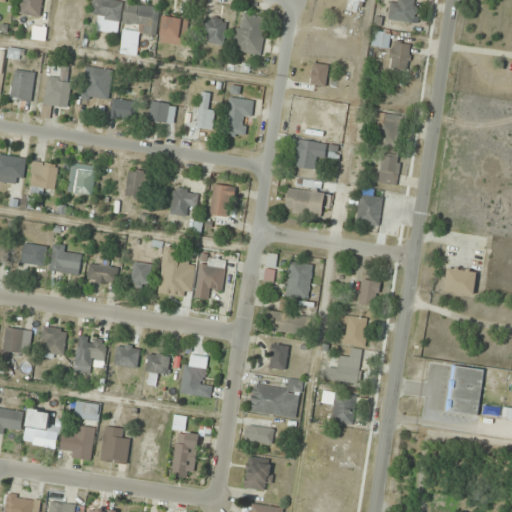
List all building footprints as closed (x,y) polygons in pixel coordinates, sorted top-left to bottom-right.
[(41,17),(42,0),(20,0),(20,15),(41,17)] [(118,34),(122,2),(110,0),(93,0),(92,17),(99,18),(97,31),(118,34)] [(390,0),(390,22),(416,22),(416,0),(390,0)] [(160,7),(126,2),(122,27),(156,33),(160,7)] [(233,51),(262,56),(268,18),(240,13),(233,51)] [(189,19),(164,15),(159,42),(184,46),(189,19)] [(202,42),(225,44),(227,19),(205,17),(202,42)] [(351,45),(359,45),(359,23),(351,23),(351,45)] [(409,71),(412,44),(391,41),(392,33),(374,31),(372,47),(391,49),(389,69),(409,71)] [(113,71),(87,66),(81,97),(107,102),(113,71)] [(71,69),(58,67),(57,77),(46,76),(43,117),(51,118),(52,107),(68,108),(71,69)] [(35,72),(14,70),(11,100),(32,102),(35,72)] [(197,128),(213,130),(215,111),(208,110),(210,93),(200,92),(197,128)] [(226,135),(248,137),(251,100),(229,98),(226,135)] [(134,120),(136,102),(113,99),(110,117),(134,120)] [(148,122),(174,124),(176,104),(150,102),(148,122)] [(404,117),(380,115),(377,146),(401,148),(404,117)] [(316,169),(318,142),(295,140),(293,168),(316,169)] [(0,181),(20,186),(26,160),(0,154),(0,181)] [(399,157),(380,157),(381,185),(400,185),(399,157)] [(59,166),(34,161),(29,190),(54,194),(59,166)] [(68,193),(93,196),(96,166),(71,164),(68,193)] [(126,197),(145,197),(145,171),(127,171),(126,197)] [(231,218),(236,188),(214,185),(210,215),(231,218)] [(186,217),(188,207),(196,208),(199,192),(174,188),(170,214),(186,217)] [(285,211),(326,216),(329,194),(288,189),(285,211)] [(382,197),(360,195),(357,224),(380,226),(382,197)] [(0,262),(8,263),(11,244),(0,242),(0,262)] [(21,263),(44,267),(48,248),(24,243),(21,263)] [(79,275),(82,254),(65,252),(66,246),(53,245),(50,272),(79,275)] [(210,300),(211,290),(223,291),(226,259),(200,257),(196,298),(210,300)] [(184,298),(190,262),(164,258),(158,294),(184,298)] [(131,287),(150,289),(152,264),(133,262),(131,287)] [(313,265),(291,262),(285,296),(308,300),(313,265)] [(116,286),(118,268),(90,264),(88,282),(116,286)] [(477,272),(448,267),(444,292),(473,296),(477,272)] [(378,307),(380,282),(362,280),(359,305),(378,307)] [(311,317),(272,310),(268,330),(307,337),(311,317)] [(340,343),(364,347),(368,319),(345,316),(340,343)] [(67,330),(43,327),(40,352),(64,355),(67,330)] [(23,329),(3,328),(1,360),(9,360),(10,353),(21,354),(23,329)] [(74,371),(92,374),(94,356),(104,357),(106,340),(79,337),(74,371)] [(114,365),(137,368),(140,347),(117,344),(114,365)] [(286,370),(289,346),(272,344),(269,368),(286,370)] [(167,354),(145,356),(148,385),(157,384),(156,377),(169,375),(167,354)] [(327,366),(326,383),(358,385),(360,359),(339,358),(338,367),(327,366)] [(211,399),(212,387),(203,386),(206,368),(184,365),(180,395),(211,399)] [(478,416),(485,370),(453,366),(446,411),(478,416)] [(297,420),(303,381),(288,379),(286,389),(254,384),(249,412),(297,420)] [(353,425),(357,396),(336,393),(332,422),(353,425)] [(75,419),(98,422),(100,406),(78,402),(75,419)] [(511,409),(485,403),(482,415),(511,422),(511,409)] [(0,432),(22,433),(22,410),(0,409),(0,432)] [(50,413),(30,409),(23,443),(55,449),(58,432),(47,430),(50,413)] [(275,430),(247,423),(243,440),(271,446),(275,430)] [(61,451),(71,453),(70,458),(90,462),(96,429),(76,425),(74,435),(64,434),(61,451)] [(131,438),(123,437),(125,430),(106,427),(101,462),(127,466),(131,438)] [(193,479),(200,435),(178,432),(171,476),(193,479)] [(351,464),(351,444),(332,444),(332,464),(351,464)] [(272,461),(246,461),(246,490),(272,490),(272,461)] [(32,511),(35,502),(8,497),(5,511),(32,511)]
